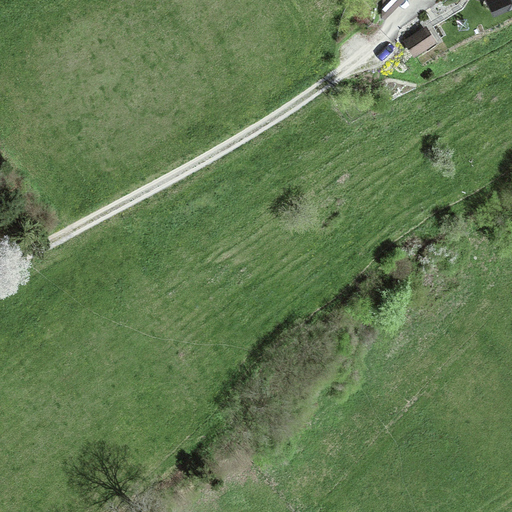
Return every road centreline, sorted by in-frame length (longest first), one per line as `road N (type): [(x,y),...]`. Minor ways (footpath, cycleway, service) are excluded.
road 1 (track): [(0,268),(220,150),(321,85)]
road 2 (track): [(321,85),(423,0)]
